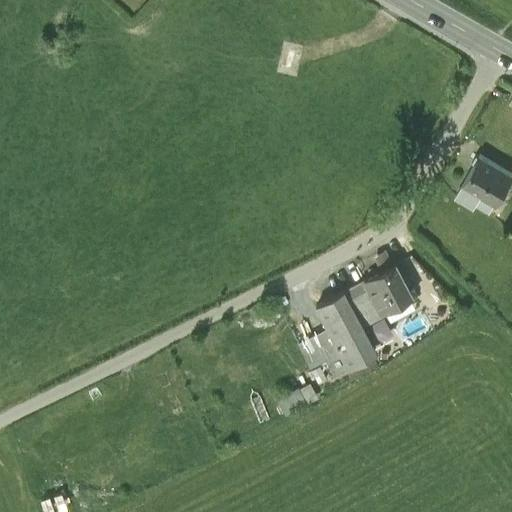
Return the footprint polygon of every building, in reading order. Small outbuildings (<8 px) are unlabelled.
[(511,172),(482,155),(458,195),(473,203),(480,191),(496,200),(511,173),(511,172)] [(466,234),(460,226),(443,239),(450,246),(466,234)] [(397,263),(364,280),(380,312),(413,295),(397,263)] [(382,315),(380,312),(364,280),(345,289),(363,325),(382,315)] [(376,350),(363,325),(345,289),(317,304),(328,326),(299,341),(311,365),(326,357),(333,372),(348,364),(376,350)] [(321,364),(313,368),(320,380),(327,376),(321,364)] [(277,397),(286,412),(324,392),(318,382),(313,384),(312,382),(300,388),(299,385),(277,397)]
